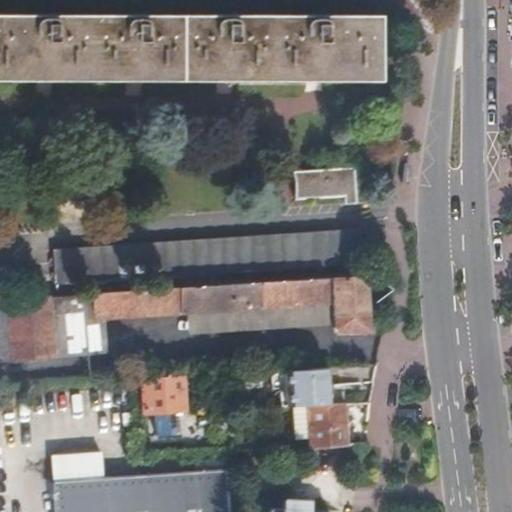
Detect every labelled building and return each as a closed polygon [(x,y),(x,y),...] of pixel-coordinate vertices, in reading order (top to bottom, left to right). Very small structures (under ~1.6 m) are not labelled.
[(0,13),(0,70),(376,73),(378,16),(0,13)] [(357,167),(295,171),(299,183),(300,197),(358,194),(357,167)] [(361,233),(57,252),(59,281),(362,262),(361,233)] [(371,334),(368,275),(94,293),(95,317),(330,302),(330,288),(336,287),(338,330),(345,336),(371,334)] [(94,293),(85,293),(86,318),(95,317),(94,293)] [(0,360),(52,357),(49,295),(0,298),(0,360)] [(332,404),(330,368),(274,371),(274,383),(287,383),(289,406),(332,404)] [(188,412),(186,375),(146,377),(148,415),(188,412)] [(350,404),(332,405),(312,406),(314,446),(352,444),(352,435),(350,404)] [(352,435),(352,444),(367,443),(369,434),(352,435)] [(51,455),(53,480),(106,477),(104,452),(51,455)] [(106,477),(53,480),(54,511),(227,511),(225,470),(106,477)] [(272,508),(272,511),(312,511),(313,501),(286,500),(285,509),(272,508)]
